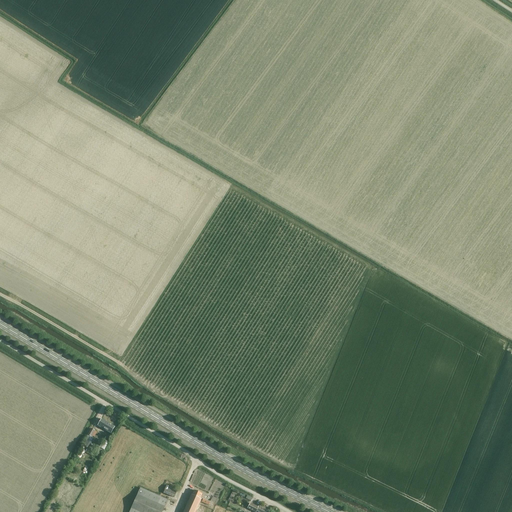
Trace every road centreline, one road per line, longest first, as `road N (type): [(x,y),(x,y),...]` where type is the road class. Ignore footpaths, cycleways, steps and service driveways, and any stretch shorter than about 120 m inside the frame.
road 1 (secondary): [(326,511),(0,322)]
road 2 (unclassified): [(289,511),(0,339)]
road 3 (track): [(0,294),(118,363)]
